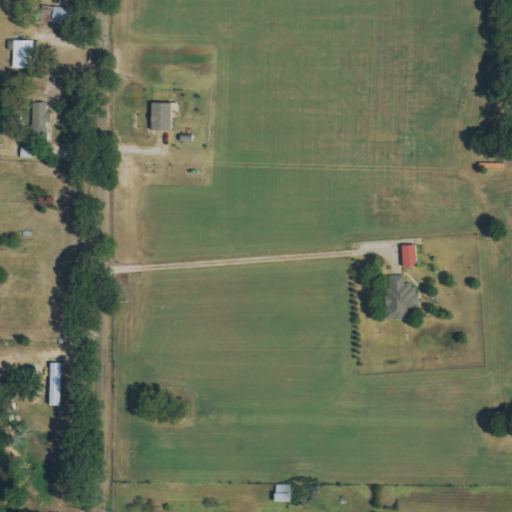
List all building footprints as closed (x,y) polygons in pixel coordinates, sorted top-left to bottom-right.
[(55,23),(80,27),(82,10),(58,6),(55,23)] [(17,50),(16,68),(37,68),(38,41),(10,40),(10,50),(17,50)] [(50,102),(36,103),(37,125),(55,125),(55,113),(50,113),(50,102)] [(176,130),(176,110),(182,110),(182,103),(155,102),(155,130),(176,130)] [(36,158),(36,147),(24,147),(24,158),(36,158)] [(420,245),(406,245),(407,267),(421,267),(420,245)] [(418,320),(417,283),(408,284),(408,275),(391,276),(392,311),(394,311),(394,321),(418,320)] [(53,406),(64,406),(65,363),(54,363),(53,406)] [(279,502),(293,502),(293,485),(279,485),(279,502)]
